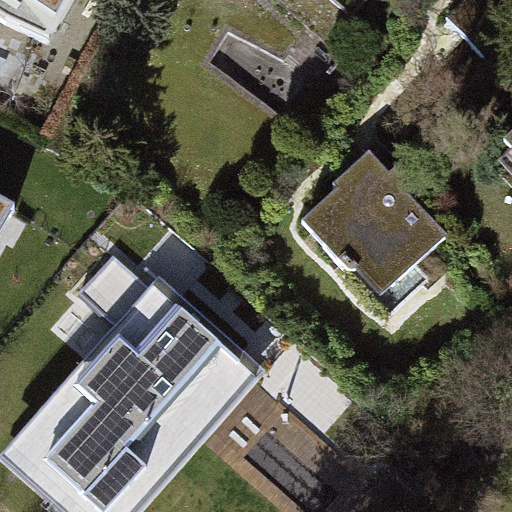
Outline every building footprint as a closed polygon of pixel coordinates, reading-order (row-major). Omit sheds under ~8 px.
[(0,0),(0,14),(2,15),(46,35),(66,0),(0,0)] [(492,63),(511,42),(511,0),(466,0),(447,20),(492,63)] [(368,159),(301,225),(377,301),(443,234),(368,159)] [(0,230),(15,205),(0,196),(0,230)] [(156,282),(0,456),(0,466),(51,511),(139,511),(261,376),(156,282)]
